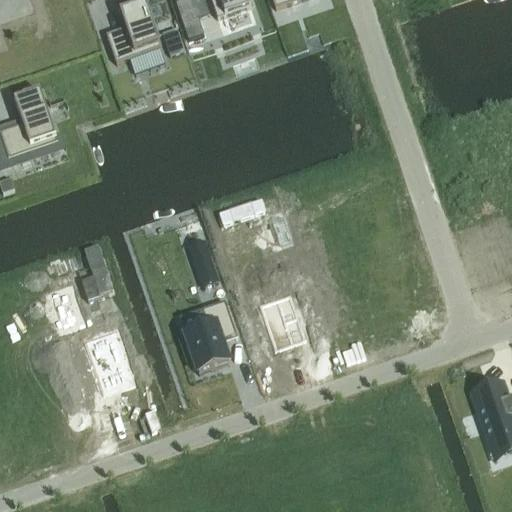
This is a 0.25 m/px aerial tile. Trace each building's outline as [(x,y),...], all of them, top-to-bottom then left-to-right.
[(217,0),(219,4),(211,7),(217,25),(252,13),(247,0),(217,0)] [(269,0),(274,14),(290,9),(297,6),(316,0),(269,0)] [(124,34),(105,40),(115,69),(127,65),(134,62),(160,53),(143,4),(117,13),(124,34)] [(199,24),(184,29),(189,45),(204,40),(199,24)] [(163,39),(171,62),(185,57),(177,34),(163,39)] [(0,144),(6,164),(56,147),(54,140),(39,96),(12,105),(21,129),(0,135),(0,144)] [(10,183),(0,186),(0,191),(2,198),(14,194),(10,183)] [(205,245),(188,251),(203,293),(220,287),(205,245)] [(83,253),(62,261),(67,274),(88,267),(108,260),(104,246),(83,253)] [(290,296),(260,307),(275,352),(306,342),(290,296)] [(196,376),(227,366),(218,341),(233,335),(222,303),(200,311),(205,328),(182,335),(196,376)] [(115,329),(85,340),(103,393),(134,383),(115,329)] [(508,406),(503,387),(472,397),(488,451),(511,443),(511,411),(510,406),(508,406)]
